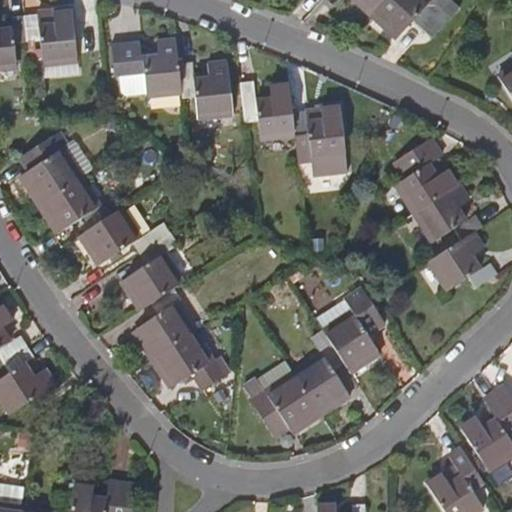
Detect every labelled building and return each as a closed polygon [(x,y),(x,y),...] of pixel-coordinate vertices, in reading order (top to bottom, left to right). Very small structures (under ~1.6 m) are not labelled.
[(351,0),(371,17),(397,40),(413,22),(433,39),(460,8),(450,0),(432,0),(431,2),(428,0),(351,0)] [(36,10),(24,12),(27,39),(39,38),(42,61),(75,57),(68,5),(52,7),(53,22),(38,24),(36,10)] [(27,39),(24,12),(12,13),(13,26),(0,27),(0,66),(17,65),(15,40),(27,39)] [(147,93),(148,95),(181,91),(177,60),(175,39),(157,41),(159,56),(143,58),(141,44),(112,48),(116,80),(121,80),(145,77),(148,93),(147,93)] [(190,59),(177,60),(181,91),(182,95),(195,93),(198,117),(230,112),(224,61),(206,64),(208,79),(193,80),(190,59)] [(511,67),(496,78),(511,101),(511,67)] [(148,93),(145,77),(121,80),(123,97),(147,93),(148,93)] [(261,138),(295,133),(292,111),(288,82),(270,84),(271,98),(256,100),(254,87),(253,80),(239,82),(244,116),(258,114),(261,138)] [(305,109),(292,111),(295,133),(296,138),(309,137),(311,160),(344,156),(337,104),(320,106),(321,120),(307,122),(305,109)] [(36,204),(80,176),(93,169),(76,143),(64,151),(62,148),(68,144),(59,130),(29,149),(38,162),(27,169),(18,175),(36,204)] [(414,214),(458,186),(448,170),(435,178),(427,166),(438,158),(427,141),(392,164),(403,180),(395,185),(414,214)] [(18,156),(27,169),(38,162),(29,149),(18,156)] [(87,226),(110,211),(103,201),(98,205),(80,176),(36,204),(53,231),(80,216),(87,226)] [(460,242),(473,234),(483,227),(475,216),(464,223),(455,210),(468,201),(458,186),(414,214),(432,244),(453,231),(460,242)] [(137,253),(160,239),(153,227),(139,236),(120,206),(110,211),(87,226),(75,233),(94,264),(130,241),(137,253)] [(483,250),(473,234),(460,242),(430,262),(448,290),(468,278),(475,288),(497,274),(490,263),(479,270),(471,258),(483,250)] [(167,250),(160,239),(137,253),(144,265),(118,280),(137,310),(148,303),(172,289),(180,283),(162,254),(167,250)] [(130,331),(148,360),(193,333),(174,304),(179,300),(172,289),(148,303),(155,315),(130,331)] [(324,332),(331,342),(345,363),(353,374),(382,355),(364,329),(382,316),(367,294),(349,306),(353,312),(324,332)] [(0,348),(6,357),(27,342),(19,331),(8,340),(0,328),(0,325),(11,319),(0,305),(0,304),(0,348)] [(210,362),(193,333),(148,360),(166,390),(190,375),(201,392),(228,374),(217,358),(210,362)] [(34,353),(27,342),(6,357),(13,368),(0,377),(0,394),(11,410),(53,380),(43,366),(31,374),(22,361),(34,353)] [(335,370),(345,363),(331,342),(320,349),(323,354),(294,374),(322,415),(351,396),(335,370)] [(322,415),(294,374),(265,393),(256,380),(245,387),(253,400),(250,402),(265,424),(280,415),(293,435),(322,415)] [(496,393),(511,418),(511,394),(507,386),(496,393)] [(511,442),(504,430),(511,424),(511,418),(496,393),(485,400),(491,409),(491,411),(497,419),(483,428),(475,415),(461,424),(489,468),(511,453),(511,442)] [(448,511),(478,511),(485,508),(474,489),(484,482),(463,448),(452,455),(464,476),(452,484),(444,471),(428,481),(448,511)] [(73,493),(69,511),(131,511),(136,484),(109,479),(107,497),(91,495),(93,480),(75,478),(73,493)] [(0,511),(22,511),(23,504),(21,504),(23,489),(0,485),(0,511)] [(23,504),(22,511),(69,511),(73,493),(61,491),(58,509),(23,504)] [(320,502),(319,511),(365,511),(366,505),(353,506),(353,511),(337,511),(337,501),(320,502)]
